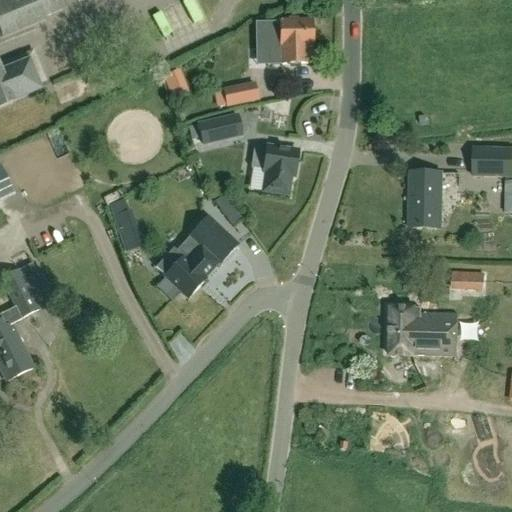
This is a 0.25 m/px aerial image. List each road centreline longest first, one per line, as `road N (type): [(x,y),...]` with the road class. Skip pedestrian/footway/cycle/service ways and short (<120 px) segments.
road 1 (unclassified): [(50,511),(255,303),(301,291)]
road 2 (unclassified): [(301,291),(346,124),(349,0)]
road 3 (unclassified): [(268,511),(301,291)]
